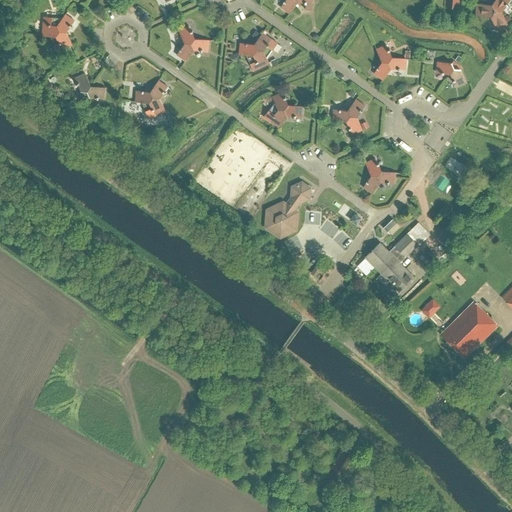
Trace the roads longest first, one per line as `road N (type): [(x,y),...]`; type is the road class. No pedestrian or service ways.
road 1 (unclassified): [(442,511),(355,423),(0,166)]
road 2 (tertiary): [(308,313),(0,90)]
road 3 (residential): [(381,218),(139,48)]
road 4 (tertiary): [(511,493),(403,386),(308,313)]
road 5 (residential): [(399,111),(246,4)]
road 6 (residential): [(399,111),(418,103),(456,120),(511,52)]
road 7 (residential): [(381,218),(426,163),(398,131),(399,111)]
